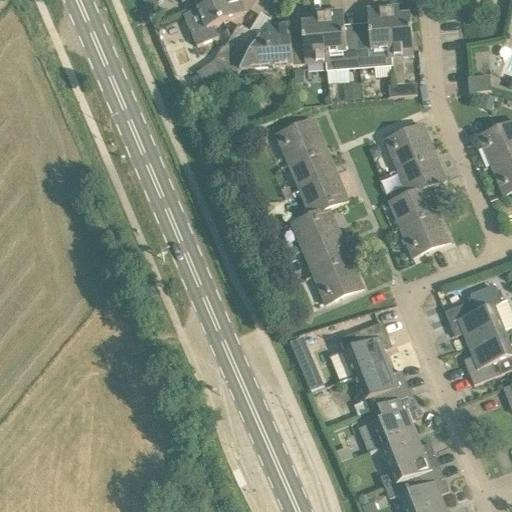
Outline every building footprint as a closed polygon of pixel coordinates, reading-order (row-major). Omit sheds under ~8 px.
[(182,18),(196,51),(219,41),(214,28),(247,14),(240,0),(223,0),(198,11),(182,18)] [(193,0),(198,11),(223,0),(193,0)] [(396,87),(394,87),(389,88),(390,101),(418,98),(417,85),(407,86),(405,60),(414,59),(411,17),(399,17),(399,8),(384,10),(389,69),(395,68),(396,87)] [(389,69),(384,10),(367,11),(369,34),(357,35),(360,71),(389,69)] [(343,13),(328,14),(331,67),(332,73),(360,71),(357,35),(345,36),(343,13)] [(304,68),(331,67),(328,14),(312,15),(313,25),(302,26),(303,40),(291,41),(293,68),(304,67),(304,68)] [(215,62),(228,70),(250,33),(239,26),(225,49),(223,48),(215,62)] [(293,69),(293,68),(291,41),(290,26),(268,28),(269,40),(261,39),(250,33),(228,70),(238,76),(240,74),(293,69)] [(226,41),(231,39),(228,32),(223,34),(226,41)] [(220,84),(228,70),(216,63),(198,75),(209,92),(220,84)] [(295,73),(296,86),(305,86),(304,72),(295,73)] [(491,79),(469,81),(469,82),(470,97),(492,95),(491,80),(491,79)] [(362,103),(361,88),(345,90),(346,104),(362,103)] [(492,115),(496,100),(483,96),(479,112),(492,115)] [(288,165),(327,150),(315,122),(277,138),(288,165)] [(398,173),(436,157),(423,126),(385,142),(398,173)] [(491,169),(511,160),(511,126),(479,140),(491,169)] [(380,148),(369,152),(374,162),(380,159),(382,154),(380,148)] [(338,177),(327,150),(288,165),(300,193),(338,177)] [(447,183),(436,157),(398,173),(408,197),(409,200),(429,191),(447,183)] [(503,198),(511,193),(511,160),(491,169),(503,198)] [(300,193),(310,217),(311,221),(331,213),(350,205),(338,177),(300,193)] [(440,219),(429,191),(409,200),(408,197),(389,205),(402,234),(440,219)] [(304,255),(342,239),(331,213),(311,221),(310,217),(291,225),(304,255)] [(413,262),(451,246),(440,219),(402,234),(413,262)] [(353,266),(342,239),(304,255),(315,282),(353,266)] [(326,309),(364,293),(353,266),(315,282),(326,309)] [(455,339),(463,336),(468,348),(506,333),(511,330),(511,307),(510,303),(503,306),(496,289),(474,297),(476,302),(445,314),(455,339)] [(321,346),(361,331),(357,319),(317,334),(321,346)] [(389,365),(384,354),(393,350),(383,325),(354,336),(358,349),(342,355),(352,380),(389,365)] [(511,349),(506,333),(468,348),(472,360),(463,363),(473,389),(511,374),(511,349)] [(304,340),(291,345),(312,394),(325,388),(304,340)] [(403,374),(394,377),(389,365),(352,380),(362,405),(366,403),(371,414),(412,397),(403,374)] [(511,387),(503,391),(503,392),(511,414),(511,387)] [(371,456),(380,452),(418,437),(413,426),(422,422),(412,397),(371,414),(375,425),(361,431),(371,456)] [(395,488),(399,486),(441,469),(432,446),(423,449),(418,437),(380,452),(395,488)] [(399,499),(403,511),(438,511),(446,509),(442,498),(451,494),(441,469),(399,486),(404,497),(399,499)]
